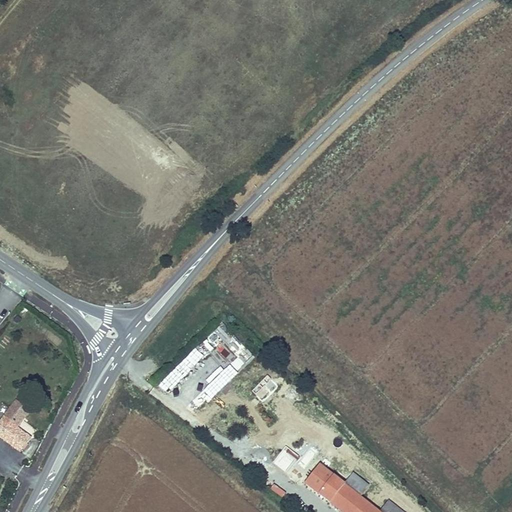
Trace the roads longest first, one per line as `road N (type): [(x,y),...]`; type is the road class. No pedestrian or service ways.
road 1 (track): [(124,358),(160,363),(201,303),(222,299),(443,511)]
road 2 (tertiary): [(477,0),(336,119),(219,237)]
road 3 (tertiary): [(111,349),(25,511)]
road 4 (tertiary): [(38,511),(124,358)]
road 5 (tertiary): [(144,332),(219,237)]
road 6 (tertiary): [(219,237),(133,321)]
